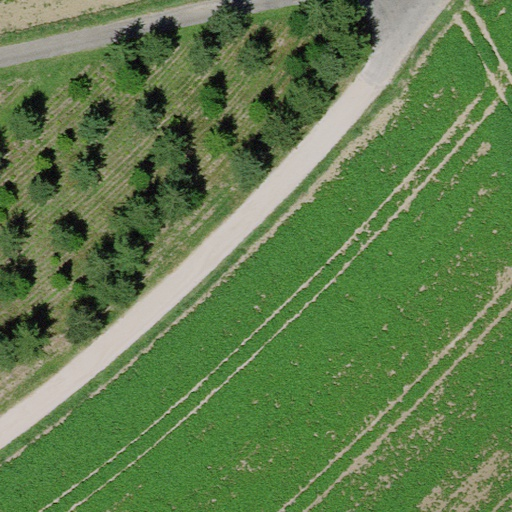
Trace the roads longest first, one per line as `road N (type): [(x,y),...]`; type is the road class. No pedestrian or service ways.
road 1 (track): [(421,0),(223,246),(0,431)]
road 2 (track): [(250,0),(0,54)]
